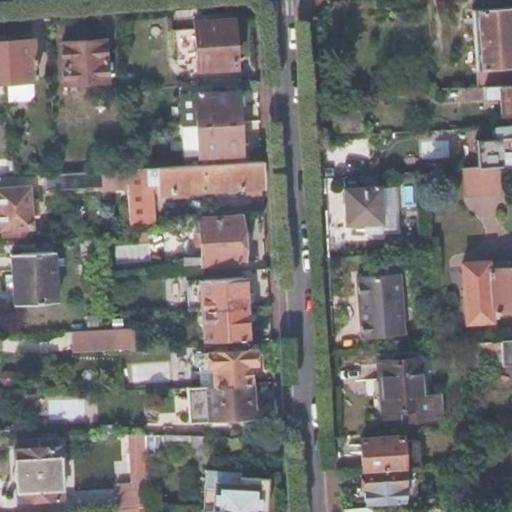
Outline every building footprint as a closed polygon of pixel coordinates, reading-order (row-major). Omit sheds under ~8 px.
[(511,6),(473,9),(477,86),(511,83),(511,6)] [(235,66),(232,19),(195,21),(195,28),(172,29),(174,69),(235,66)] [(5,40),(8,81),(36,79),(34,39),(5,40)] [(0,40),(0,81),(8,81),(5,40),(0,40)] [(107,82),(105,40),(63,42),(66,83),(107,82)] [(459,87),(442,88),(443,101),(501,98),(501,114),(511,113),(511,83),(477,86),(462,87),(459,87)] [(195,94),(196,124),(239,122),(238,92),(195,94)] [(334,119),(361,118),(361,103),(333,104),(334,119)] [(362,132),(361,118),(334,119),(334,133),(362,132)] [(239,122),(196,124),(197,153),(241,151),(239,122)] [(181,152),(192,152),(190,123),(180,123),(181,152)] [(502,165),(511,163),(511,136),(474,139),(475,167),(482,166),(502,165)] [(259,184),(263,185),(261,160),(153,167),(155,191),(245,185),(245,189),(259,189),(259,184)] [(482,166),(483,193),(504,192),(502,165),(482,166)] [(475,167),(461,168),(463,194),(483,193),(482,166),(475,167)] [(127,168),(130,216),(155,215),(155,191),(153,167),(127,168)] [(105,186),(104,170),(58,172),(44,173),(45,190),(105,186)] [(394,229),(391,185),(343,188),(344,222),(364,221),(365,231),(394,229)] [(29,187),(0,189),(0,213),(1,227),(7,227),(7,233),(32,232),(31,225),(31,211),(38,211),(37,204),(30,204),(29,187)] [(130,216),(131,224),(155,223),(155,215),(130,216)] [(204,263),(241,261),(239,216),(200,218),(204,263)] [(56,300),(52,252),(11,254),(14,302),(56,300)] [(461,262),(465,321),(491,320),(490,309),(511,307),(511,265),(487,267),(487,261),(461,262)] [(357,277),(362,337),(404,333),(399,274),(357,277)] [(203,310),(244,307),(243,277),(201,279),(203,310)] [(246,337),(244,307),(203,310),(204,339),(246,337)] [(100,328),(68,329),(69,351),(100,351),(100,328)] [(138,328),(102,329),(103,348),(139,346),(138,328)] [(511,338),(463,342),(465,370),(480,370),(480,354),(502,353),(503,364),(511,364),(511,338)] [(200,364),(201,385),(208,384),(249,382),(249,362),(253,362),(252,350),(200,352),(193,358),(193,360),(200,364)] [(403,419),(439,417),(439,395),(422,395),(420,359),(382,360),(385,409),(403,409),(403,419)] [(249,382),(208,384),(210,423),(225,422),(225,415),(251,414),(250,382),(249,382)] [(204,435),(164,433),(164,452),(203,454),(204,435)] [(361,438),(363,469),(404,467),(402,436),(361,438)] [(132,508),(146,508),(147,508),(148,508),(144,437),(128,438),(131,489),(132,506),(132,508)] [(40,438),(16,439),(16,449),(14,449),(16,499),(61,497),(60,447),(40,447),(40,438)] [(404,467),(363,469),(363,490),(366,490),(365,499),(417,497),(416,480),(421,477),(421,466),(404,467)] [(215,483),(213,511),(249,511),(265,511),(267,477),(238,475),(237,484),(215,483)] [(511,480),(470,484),(470,499),(511,496),(511,480)] [(117,506),(132,506),(131,489),(117,490),(117,506)]
